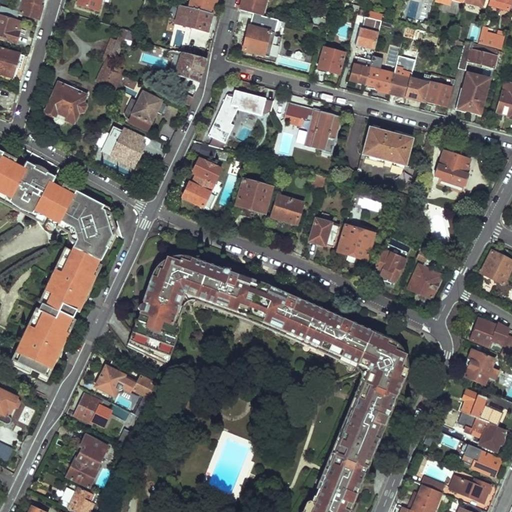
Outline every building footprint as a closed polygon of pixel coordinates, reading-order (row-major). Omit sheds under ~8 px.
[(21,0),(19,9),(17,9),(15,13),(39,19),(43,6),(39,5),(40,0),(21,0)] [(77,0),(77,3),(98,9),(99,0),(77,0)] [(191,0),(190,3),(186,2),(186,1),(183,0),(181,0),(180,6),(212,15),(216,0),(191,0)] [(242,0),(239,11),(253,14),(262,16),(265,0),(242,0)] [(345,3),(343,11),(344,11),(356,14),(358,6),(345,3)] [(321,5),(319,14),(333,17),(335,9),(321,5)] [(179,6),(175,23),(207,33),(212,15),(180,6),(179,6)] [(335,9),(333,17),(342,20),(344,11),(343,11),(335,9)] [(382,14),(367,10),(366,17),(381,20),(382,14)] [(23,22),(0,14),(0,38),(16,43),(23,22)] [(249,26),(243,50),(268,56),(277,20),(262,16),(253,14),(249,26)] [(121,27),(117,39),(123,41),(124,36),(127,28),(121,27)] [(127,28),(124,36),(133,39),(135,31),(127,28)] [(415,29),(413,38),(422,41),(425,32),(415,29)] [(361,31),(357,46),(375,50),(380,33),(367,30),(366,32),(361,31)] [(506,37),(485,32),(482,31),(478,43),(502,50),(506,37)] [(124,36),(123,41),(134,45),(136,39),(133,39),(124,36)] [(102,59),(106,60),(107,57),(116,60),(123,41),(117,39),(110,37),(102,59)] [(466,40),(459,70),(466,71),(468,62),(494,68),(497,56),(496,56),(497,50),(474,44),(475,42),(466,40)] [(0,48),(0,73),(12,78),(20,54),(0,48)] [(196,49),(194,56),(206,60),(208,53),(196,49)] [(324,49),(318,69),(339,74),(345,54),(324,49)] [(182,53),(176,74),(200,83),(206,60),(194,56),(182,53)] [(106,60),(98,80),(117,88),(118,86),(122,87),(124,83),(127,76),(123,73),(113,69),(114,65),(116,60),(107,57),(106,60)] [(354,64),(350,80),(366,84),(370,68),(372,62),(359,58),(357,65),(354,64)] [(114,65),(113,69),(123,73),(124,70),(114,65)] [(370,68),(366,84),(378,87),(378,90),(389,93),(394,74),(370,68)] [(394,74),(389,93),(408,98),(413,78),(398,75),(399,70),(396,69),(394,74)] [(469,75),(460,109),(482,115),(490,80),(469,75)] [(127,76),(124,83),(135,88),(138,81),(127,76)] [(413,78),(408,98),(426,102),(430,82),(431,78),(427,77),(426,81),(413,78)] [(453,88),(430,82),(426,102),(448,107),(453,88)] [(57,83),(44,111),(55,116),(56,112),(66,117),(66,119),(74,121),(77,113),(82,113),(85,107),(84,103),(82,102),(86,96),(57,83)] [(511,85),(504,84),(497,112),(511,116),(510,119),(511,119),(511,85)] [(272,100),(233,90),(231,97),(225,95),(208,135),(227,140),(235,122),(232,120),(238,107),(262,114),(262,113),(265,114),(270,110),(272,100)] [(143,91),(133,115),(130,113),(129,116),(131,117),(128,123),(147,131),(161,101),(143,91)] [(179,91),(175,100),(189,106),(193,98),(179,91)] [(301,126),(303,119),(311,120),(304,146),(331,153),(340,116),(288,102),(284,118),(286,121),(301,126)] [(369,127),(356,171),(399,184),(411,140),(369,127)] [(123,129),(115,145),(111,143),(106,153),(110,155),(110,157),(134,168),(148,139),(138,134),(137,136),(123,129)] [(429,166),(437,132),(429,129),(421,165),(429,166)] [(204,152),(206,145),(194,142),(191,149),(204,152)] [(232,152),(206,145),(204,152),(204,154),(230,160),(232,152)] [(0,188),(1,189),(0,190),(0,192),(1,193),(0,193),(0,201),(41,223),(45,216),(46,217),(48,214),(60,221),(60,222),(61,223),(58,228),(67,233),(73,248),(70,256),(63,253),(39,303),(46,306),(43,313),(36,310),(12,360),(17,363),(44,376),(48,368),(51,370),(55,362),(52,361),(54,359),(56,360),(61,350),(58,349),(59,347),(62,348),(69,334),(71,329),(67,327),(71,318),(73,319),(76,311),(79,312),(83,303),(78,300),(79,298),(84,300),(89,291),(85,289),(87,286),(90,288),(96,276),(101,266),(97,264),(99,260),(101,261),(108,248),(109,249),(116,235),(114,228),(110,229),(107,218),(110,217),(107,208),(104,206),(94,201),(95,199),(84,194),(83,195),(76,192),(74,195),(69,193),(71,189),(63,185),(61,188),(60,191),(50,186),(55,178),(47,173),(47,172),(35,166),(35,167),(26,163),(22,171),(13,166),(14,163),(16,160),(9,156),(7,160),(1,157),(3,153),(0,151),(0,188)] [(436,165),(433,176),(465,186),(468,174),(465,173),(470,159),(443,151),(438,165),(436,165)] [(246,162),(248,156),(239,154),(237,160),(246,162)] [(189,185),(182,198),(202,207),(221,169),(200,159),(193,173),(196,175),(191,186),(189,185)] [(326,176),(315,173),(311,188),(321,192),(326,176)] [(244,179),(236,204),(265,213),(272,189),(244,179)] [(411,206),(413,198),(399,195),(397,203),(411,206)] [(281,196),(274,216),(298,224),(305,204),(281,196)] [(317,222),(310,243),(332,250),(338,229),(317,222)] [(346,225),(337,252),(365,260),(373,234),(346,225)] [(384,250),(374,273),(395,282),(405,260),(384,250)] [(420,250),(417,258),(427,263),(431,255),(420,250)] [(511,261),(491,251),(480,273),(502,285),(511,265),(511,261)] [(346,322),(284,295),(282,295),(280,295),(279,295),(278,296),(277,296),(273,307),(243,295),(248,284),(249,283),(249,282),(248,280),(248,278),(247,277),(246,276),(223,268),(222,268),(221,268),(220,269),(219,269),(189,259),(186,258),(182,257),(181,257),(180,258),(178,264),(176,262),(173,260),(172,260),(170,259),(167,260),(164,262),(163,264),(162,268),(162,270),(163,272),(156,269),(153,275),(151,280),(150,283),(145,295),(150,297),(148,303),(143,301),(129,342),(150,350),(148,355),(167,362),(171,353),(171,352),(170,351),(169,350),(168,348),(176,326),(175,324),(179,312),(173,310),(180,290),(204,298),(203,301),(235,312),(239,305),(271,318),(268,325),(297,338),(298,334),(310,339),(308,343),(349,360),(351,357),(375,368),(355,413),(352,412),(341,439),(344,440),(329,476),(326,475),(320,490),(316,489),(313,497),(311,496),(304,511),(346,511),(354,494),(349,492),(354,479),(359,482),(387,415),(382,413),(385,406),(390,408),(402,379),(404,368),(399,366),(401,360),(403,359),(404,357),(404,356),(404,354),(402,352),(400,351),(399,351),(397,352),(392,350),(394,345),(389,342),(383,338),(353,325),(351,331),(346,329),(346,327),(346,324),(346,322)] [(419,265),(408,288),(431,299),(442,275),(419,265)] [(277,296),(248,284),(243,295),(273,307),(277,296)] [(271,318),(239,305),(235,312),(268,325),(271,318)] [(497,325),(478,318),(470,338),(489,346),(495,329),(497,325)] [(508,328),(498,322),(497,325),(495,329),(504,335),(508,328)] [(150,350),(129,342),(127,348),(165,369),(167,362),(148,355),(150,350)] [(511,345),(506,342),(501,354),(509,358),(511,349),(511,345)] [(472,349),(461,375),(484,384),(487,375),(494,378),(497,371),(490,368),(494,359),(472,349)] [(131,373),(111,362),(107,370),(111,372),(108,377),(102,374),(98,382),(101,383),(98,389),(112,396),(115,391),(117,393),(118,390),(120,392),(121,391),(122,392),(122,390),(123,391),(125,388),(142,397),(148,400),(154,387),(131,374),(131,373)] [(0,421),(5,424),(6,424),(7,424),(8,423),(8,422),(9,421),(9,420),(9,419),(9,418),(8,417),(7,417),(11,408),(16,408),(17,405),(15,398),(0,390),(0,421)] [(466,390),(462,399),(465,401),(461,411),(462,411),(495,425),(500,412),(483,405),(485,398),(466,390)] [(488,392),(485,398),(503,406),(506,399),(488,392)] [(109,404),(102,401),(101,404),(83,395),(73,417),(90,426),(95,416),(101,419),(109,404)] [(142,397),(132,417),(140,421),(149,401),(148,400),(142,397)] [(511,401),(506,399),(503,406),(503,407),(511,410),(510,412),(511,413),(511,401)] [(114,406),(111,413),(126,419),(129,412),(114,406)] [(462,411),(457,422),(471,428),(474,434),(481,437),(478,444),(496,451),(505,429),(495,425),(462,411)] [(97,470),(107,449),(85,438),(80,450),(82,451),(83,449),(93,455),(93,456),(97,458),(92,467),(97,470)] [(462,441),(457,453),(466,457),(468,453),(475,457),(471,466),(491,475),(493,469),(496,470),(501,459),(480,451),(481,449),(462,441)] [(74,460),(66,477),(88,489),(98,470),(97,470),(92,467),(97,458),(93,456),(93,455),(83,449),(77,461),(74,460)] [(445,486),(423,477),(420,484),(421,484),(442,493),(445,486)] [(354,479),(349,492),(354,494),(359,482),(354,479)] [(460,480),(455,491),(459,492),(464,482),(460,480)] [(464,482),(459,492),(481,501),(487,486),(475,481),(473,486),(464,482)] [(415,511),(447,511),(453,497),(442,493),(421,484),(417,494),(413,501),(410,500),(407,508),(415,511)] [(94,497),(78,489),(75,494),(66,489),(60,501),(69,505),(67,511),(69,511),(90,511),(93,507),(91,505),(95,498),(94,497)] [(95,511),(101,502),(103,498),(95,495),(94,497),(95,498),(91,505),(93,507),(90,511),(95,511)] [(459,508),(457,511),(480,511),(482,509),(467,503),(464,510),(459,508)]
